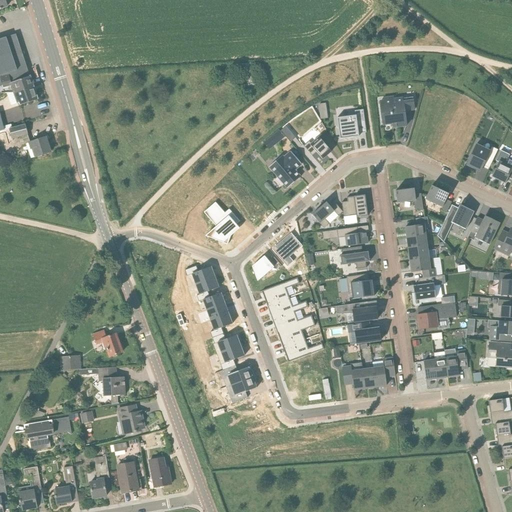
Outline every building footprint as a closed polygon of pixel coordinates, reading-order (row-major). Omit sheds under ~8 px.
[(0,86),(2,85),(0,76),(0,74),(7,73),(10,84),(30,77),(29,76),(25,78),(22,69),(26,67),(18,42),(14,43),(12,37),(7,39),(6,37),(0,39),(0,86)] [(10,84),(7,73),(0,74),(0,76),(2,85),(3,89),(11,87),(13,93),(33,87),(30,77),(10,84)] [(37,100),(33,87),(13,93),(16,102),(17,104),(18,106),(21,105),(37,100)] [(383,101),(380,102),(383,125),(392,124),(392,127),(396,127),(406,126),(404,111),(414,109),(413,100),(407,101),(406,98),(394,100),(393,97),(383,99),(383,101)] [(355,116),(337,118),(340,139),(359,137),(358,134),(366,133),(363,110),(354,111),(355,116)] [(25,125),(9,130),(12,139),(28,135),(25,125)] [(286,127),(280,131),(290,143),(295,138),(286,127)] [(0,145),(9,143),(6,131),(0,132),(0,145)] [(269,138),(274,145),(284,138),(279,131),(269,138)] [(37,157),(50,152),(45,137),(29,143),(31,150),(34,149),(37,157)] [(309,142),(303,146),(312,156),(316,152),(322,159),(331,152),(319,137),(311,144),(309,142)] [(476,145),(466,165),(477,170),(480,171),(482,167),(483,165),(489,168),(498,150),(491,147),(489,151),(476,145)] [(282,156),(269,167),(278,177),(275,179),(281,186),(284,184),(287,188),(300,177),(295,170),(302,164),(291,152),(284,158),(282,156)] [(508,179),(511,180),(511,162),(506,160),(504,165),(498,162),(491,178),(505,184),(508,179)] [(266,204),(241,175),(232,182),(242,194),(235,199),(242,207),(238,211),(247,221),(259,213),(258,212),(266,204)] [(425,199),(442,207),(440,210),(446,213),(451,202),(446,199),(448,194),(431,185),(425,199)] [(415,211),(423,210),(421,194),(415,195),(414,189),(395,191),(397,203),(413,200),(415,211)] [(347,202),(341,202),(343,217),(356,215),(356,218),(367,216),(365,195),(347,198),(347,202)] [(318,210),(312,215),(324,228),(329,224),(325,219),(334,211),(338,216),(343,212),(335,203),(330,207),(326,202),(318,210)] [(452,205),(437,236),(443,242),(444,244),(445,243),(444,242),(452,223),(463,229),(465,229),(474,212),(464,207),(459,205),(458,208),(452,205)] [(214,228),(205,236),(223,243),(227,245),(229,241),(227,241),(228,238),(231,236),(239,228),(236,225),(240,222),(229,209),(225,213),(223,214),(221,211),(219,209),(210,216),(217,224),(217,226),(216,227),(214,228)] [(477,217),(467,238),(474,241),(475,238),(489,245),(500,223),(491,219),(485,216),(484,218),(483,220),(477,217)] [(416,226),(405,227),(406,238),(425,236),(424,225),(428,224),(427,217),(415,219),(416,226)] [(357,228),(337,231),(338,239),(345,238),(347,248),(361,246),(367,246),(365,233),(358,234),(357,228)] [(502,231),(493,248),(509,256),(511,250),(511,228),(511,229),(510,228),(510,229),(509,231),(508,234),(502,231)] [(291,233),(272,249),(287,267),(293,262),(289,257),(302,246),(291,233)] [(427,246),(425,236),(406,238),(408,249),(427,246)] [(362,252),(361,246),(347,248),(341,249),(342,255),(340,255),(342,265),(355,263),(356,269),(366,268),(365,262),(369,261),(368,251),(362,252)] [(427,246),(408,249),(410,262),(428,259),(429,259),(427,246)] [(264,256),(252,266),(257,281),(274,267),(277,271),(282,267),(274,257),(269,261),(264,256)] [(433,258),(429,259),(428,259),(410,262),(411,273),(422,271),(423,278),(435,276),(433,258)] [(196,266),(185,270),(187,276),(192,274),(195,284),(215,277),(211,267),(198,272),(196,266)] [(511,273),(499,273),(498,287),(501,287),(500,295),(511,295),(511,273)] [(374,296),(373,286),(372,280),(369,280),(368,274),(346,277),(348,294),(351,293),(352,299),(374,296)] [(435,276),(423,278),(418,279),(419,285),(413,286),(415,301),(435,298),(434,286),(445,284),(444,275),(435,276)] [(215,277),(195,284),(199,295),(196,296),(199,302),(203,300),(209,297),(207,292),(218,288),(215,277)] [(297,278),(261,291),(264,299),(265,299),(268,305),(289,297),(286,288),(299,284),(297,278)] [(209,297),(203,300),(207,310),(224,304),(220,293),(209,297)] [(289,297),(268,305),(268,306),(270,312),(269,312),(272,320),(273,320),(294,312),(308,307),(306,301),(292,306),(289,297)] [(498,300),(498,306),(501,306),(500,317),(511,318),(511,306),(510,307),(510,301),(498,300)] [(367,302),(336,306),(337,314),(353,314),(354,322),(377,319),(376,307),(375,307),(365,308),(364,303),(367,303),(367,302)] [(456,317),(454,302),(448,303),(441,304),(422,307),(423,314),(417,315),(419,329),(438,327),(437,320),(456,317)] [(466,311),(465,303),(458,304),(459,312),(466,311)] [(224,304),(207,310),(210,320),(228,314),(224,304)] [(294,312),(273,320),(276,326),(275,326),(277,334),(313,321),(311,315),(298,320),(294,312)] [(214,331),(210,332),(212,338),(223,334),(221,328),(232,324),(228,314),(210,320),(214,331)] [(313,321),(277,334),(280,341),(281,341),(283,347),(284,348),(305,340),(301,331),(315,326),(313,321)] [(489,340),(510,342),(510,335),(511,335),(511,321),(498,321),(498,327),(490,326),(489,340)] [(379,328),(370,329),(369,322),(347,325),(348,333),(355,332),(356,343),(350,344),(350,345),(380,341),(379,328)] [(93,334),(96,344),(102,342),(105,351),(107,350),(110,357),(122,352),(122,351),(123,350),(121,345),(120,346),(115,334),(106,337),(103,330),(103,331),(94,335),(93,334)] [(223,334),(212,338),(214,344),(213,344),(217,354),(240,346),(236,335),(225,339),(223,334)] [(305,340),(284,348),(286,354),(285,355),(288,362),(324,349),(322,344),(308,349),(305,340)] [(489,342),(488,358),(496,358),(495,366),(506,367),(506,369),(511,369),(511,350),(510,351),(511,344),(489,342)] [(240,346),(217,354),(220,365),(223,371),(235,366),(233,360),(244,356),(240,346)] [(454,349),(444,350),(444,352),(445,358),(448,377),(459,376),(458,370),(468,368),(465,351),(455,352),(454,349)] [(444,352),(433,353),(434,360),(437,379),(448,377),(445,358),(444,352)] [(61,371),(80,369),(79,357),(61,358),(61,371)] [(383,367),(373,368),(375,387),(386,386),(385,377),(395,376),(393,358),(392,358),(382,359),(383,367)] [(54,366),(57,368),(60,363),(51,359),(46,368),(52,371),(54,366)] [(434,360),(423,361),(426,380),(437,379),(434,360)] [(223,371),(220,372),(226,387),(254,377),(251,371),(250,371),(249,368),(249,367),(237,372),(235,366),(223,371)] [(351,366),(342,367),(344,385),(353,384),(354,390),(365,388),(362,370),(352,371),(351,366)] [(97,369),(85,369),(85,375),(97,375),(100,375),(100,382),(104,382),(105,397),(111,396),(117,396),(125,395),(124,377),(116,378),(116,367),(99,368),(99,369),(97,369)] [(373,368),(362,370),(365,388),(375,387),(373,368)] [(325,387),(320,374),(290,385),(291,386),(297,401),(306,398),(305,394),(325,387)] [(254,377),(226,387),(232,403),(247,398),(245,392),(257,388),(256,387),(255,384),(256,383),(254,377)] [(501,398),(487,400),(489,412),(490,412),(492,423),(491,423),(491,424),(511,420),(511,408),(503,410),(501,398)] [(125,407),(117,409),(120,422),(125,421),(128,433),(131,433),(141,431),(140,429),(144,428),(142,415),(139,415),(138,412),(136,412),(135,405),(125,407)] [(264,417),(260,407),(242,414),(246,424),(264,417)] [(91,412),(80,415),(82,424),(92,422),(91,412)] [(30,429),(25,429),(26,438),(29,437),(31,450),(50,447),(48,435),(67,431),(66,424),(70,423),(69,417),(65,418),(52,420),(29,424),(30,429)] [(268,427),(264,417),(246,424),(250,434),(268,427)] [(509,423),(495,425),(496,429),(497,436),(498,440),(499,447),(498,447),(498,448),(502,448),(511,446),(511,434),(510,435),(509,423)] [(272,438),(268,427),(250,434),(254,444),(272,438)] [(511,446),(502,448),(502,452),(503,459),(504,459),(505,463),(506,470),(505,470),(505,471),(508,470),(511,469),(511,446)] [(97,479),(98,479),(98,482),(90,483),(92,498),(106,496),(103,475),(109,474),(106,456),(94,458),(95,465),(97,479)] [(153,479),(148,480),(150,490),(155,489),(155,487),(161,486),(171,484),(169,472),(166,472),(165,465),(163,458),(150,461),(153,479)] [(134,463),(118,466),(122,493),(130,492),(137,491),(138,491),(134,463)] [(57,495),(54,495),(56,504),(71,502),(72,502),(70,493),(77,492),(73,466),(63,468),(66,487),(58,489),(56,489),(57,495)] [(41,488),(37,467),(24,469),(25,477),(31,476),(34,489),(41,488)] [(38,508),(34,490),(19,494),(22,511),(23,510),(37,508),(38,508)]
